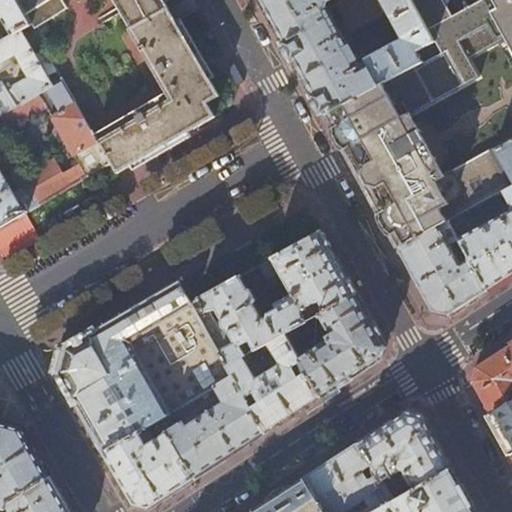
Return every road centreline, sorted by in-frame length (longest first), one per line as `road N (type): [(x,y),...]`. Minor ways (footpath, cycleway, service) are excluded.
road 1 (residential): [(303,146),(0,321)]
road 2 (residential): [(426,367),(203,511)]
road 3 (residential): [(303,146),(426,367)]
road 4 (residential): [(102,511),(0,333)]
road 5 (residential): [(223,0),(303,146)]
road 6 (residential): [(426,367),(507,511)]
